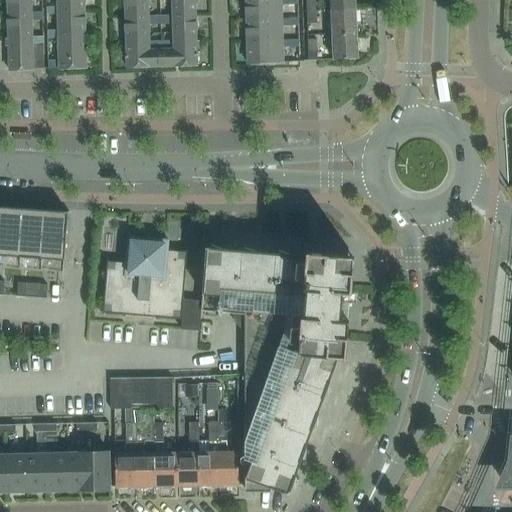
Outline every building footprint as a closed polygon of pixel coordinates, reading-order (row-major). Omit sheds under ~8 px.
[(32,13),(31,0),(7,0),(8,13),(32,13)] [(57,0),(57,6),(46,7),(46,15),(58,14),(58,17),(85,17),(84,0),(57,0)] [(124,0),(125,16),(160,15),(160,12),(149,13),(148,0),(124,0)] [(196,14),(195,0),(170,0),(171,12),(160,12),(160,15),(196,14)] [(245,0),(246,20),(282,19),(282,18),(282,5),(298,5),(297,0),(245,0)] [(306,0),(307,11),(316,11),(315,0),(306,0)] [(330,0),(331,10),(355,8),(354,0),(330,0)] [(331,10),(333,34),(357,33),(355,8),(331,10)] [(316,23),(316,11),(307,11),(307,23),(316,23)] [(33,36),(32,29),(32,21),(43,20),(43,12),(32,13),(8,13),(8,36),(33,36)] [(197,39),(196,14),(160,15),(161,23),(172,23),(172,40),(197,39)] [(150,23),(161,23),(160,15),(125,16),(126,41),(150,40),(150,23)] [(58,17),(58,30),(47,30),(47,38),(58,38),(59,47),(86,47),(85,17),(58,17)] [(246,20),(247,41),(283,40),(282,26),(299,25),(299,17),(282,18),(282,19),(246,20)] [(333,34),(333,49),(334,59),(358,58),(357,33),(333,34)] [(33,68),(44,68),(43,36),(33,36),(8,36),(8,38),(6,38),(6,45),(8,45),(9,69),(33,68)] [(172,40),(161,40),(162,65),(197,64),(197,43),(197,39),(172,40)] [(307,39),(308,60),(317,59),(317,39),(307,39)] [(150,40),(126,41),(126,45),(126,66),(162,65),(161,40),(150,40)] [(247,63),(283,62),(283,47),(299,47),(298,40),(283,40),(247,41),(247,63)] [(47,48),(48,68),(87,67),(86,47),(59,47),(47,48)] [(0,235),(0,255),(20,257),(24,208),(2,206),(0,235)] [(42,258),(45,210),(24,208),(20,257),(42,258)] [(63,260),(62,270),(63,270),(68,213),(69,213),(69,211),(45,210),(42,258),(63,260)] [(168,240),(128,237),(126,263),(108,261),(108,260),(107,260),(103,312),(181,319),(187,251),(185,250),(185,252),(168,250),(168,240)] [(202,301),(201,311),(205,311),(222,313),(244,314),(244,346),(244,373),(244,420),(244,454),(244,486),(245,486),(269,486),(270,487),(289,493),(291,489),(294,490),(295,478),(302,458),(305,458),(306,446),(313,426),(317,426),(318,414),(325,394),(328,394),(329,383),(330,380),(329,380),(337,358),(337,356),(346,357),(348,340),(348,337),(347,337),(348,332),(349,320),(347,320),(340,319),(342,300),(343,293),(351,294),(351,293),(351,292),(352,285),(353,272),(354,256),(327,254),(327,253),(307,252),(306,256),(292,254),(279,250),(278,253),(257,251),(245,247),(244,250),(223,248),(212,244),(211,247),(206,247),(205,263),(202,301)] [(25,297),(26,283),(18,282),(17,296),(25,297)] [(48,284),(40,284),(39,298),(47,298),(48,284)] [(184,299),(182,329),(200,330),(200,320),(201,311),(202,301),(184,299)] [(172,376),(160,377),(160,408),(173,408),(172,376)] [(110,377),(111,409),(123,409),(123,377),(110,377)] [(135,377),(123,377),(123,409),(135,408),(135,377)] [(135,377),(135,408),(148,408),(147,377),(135,377)] [(160,377),(147,377),(148,408),(160,408),(160,377)] [(198,395),(198,385),(187,385),(187,395),(198,395)] [(218,399),(218,389),(208,389),(208,399),(218,399)] [(226,409),(218,410),(218,422),(226,422),(226,409)] [(153,410),(135,411),(135,423),(136,488),(137,488),(137,486),(141,486),(141,488),(156,488),(156,486),(154,423),(153,423),(153,410)] [(77,431),(87,431),(87,422),(76,422),(77,431)] [(97,422),(87,422),(87,431),(97,431),(97,422)] [(189,451),(179,451),(179,488),(195,487),(195,485),(199,485),(199,451),(199,441),(199,422),(188,422),(189,451)] [(209,441),(199,441),(199,451),(199,485),(199,487),(214,487),(214,485),(218,485),(218,486),(219,486),(218,422),(208,422),(209,441)] [(224,487),(239,487),(239,450),(227,450),(226,422),(218,422),(219,486),(220,486),(219,485),(224,485),(224,487)] [(36,432),(46,432),(46,423),(36,423),(36,432)] [(56,423),(46,423),(46,432),(56,432),(56,423)] [(135,486),(135,488),(136,488),(135,423),(126,423),(126,453),(115,453),(116,489),(131,489),(131,487),(135,486)] [(176,488),(175,478),(175,451),(164,451),(163,423),(154,423),(156,486),(160,486),(160,488),(176,488)] [(15,424),(5,424),(5,433),(16,433),(15,424)] [(88,490),(110,489),(109,451),(87,452),(88,490)] [(47,453),(48,491),(68,490),(67,452),(47,453)] [(67,452),(68,490),(88,490),(87,452),(67,452)] [(7,492),(27,491),(26,453),(6,454),(7,492)] [(26,453),(27,491),(48,491),(47,453),(26,453)]
